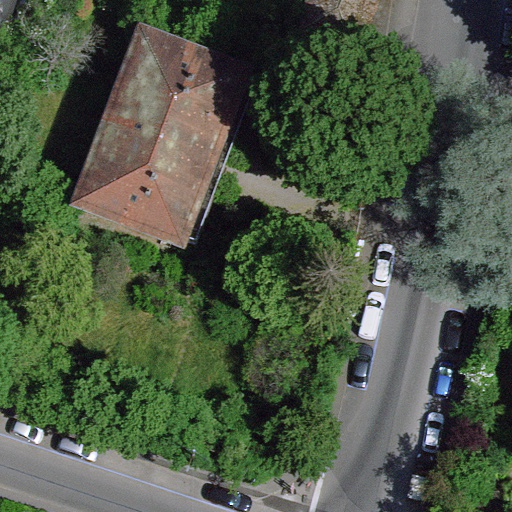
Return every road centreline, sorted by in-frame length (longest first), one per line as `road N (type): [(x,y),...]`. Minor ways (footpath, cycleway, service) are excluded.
road 1 (residential): [(475,0),(375,511)]
road 2 (residential): [(0,451),(183,511)]
